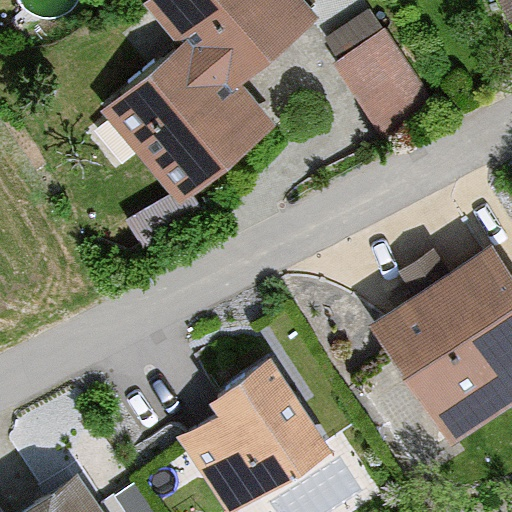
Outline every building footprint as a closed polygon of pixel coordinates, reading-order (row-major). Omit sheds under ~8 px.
[(172,207),(263,126),(232,85),(315,10),(304,0),(146,0),(139,7),(169,40),(93,111),(172,207)] [(511,0),(485,0),(511,66),(511,65),(511,0)] [(374,27),(323,61),(367,135),(427,103),(374,27)] [(511,285),(483,244),(360,321),(433,442),(511,397),(511,285)] [(258,361),(173,438),(215,511),(236,511),(321,455),(258,361)] [(96,511),(71,468),(0,511),(96,511)]
